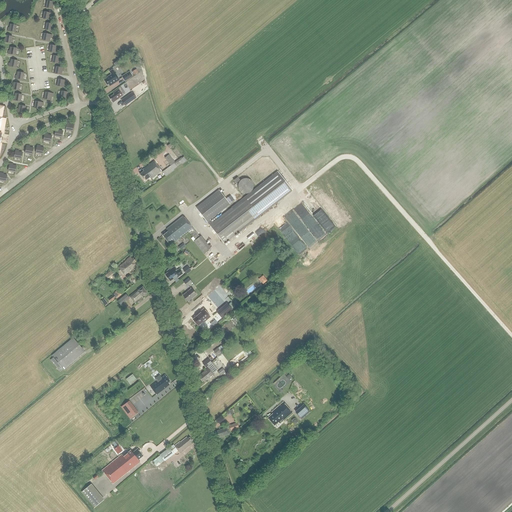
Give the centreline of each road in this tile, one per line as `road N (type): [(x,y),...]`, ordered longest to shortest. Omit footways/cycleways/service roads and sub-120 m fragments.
road 1 (secondary): [(230,511),(71,0)]
road 2 (track): [(184,136),(223,183),(266,152),(298,190),(340,158),(354,159),(511,335)]
road 3 (unclassified): [(386,511),(511,400)]
